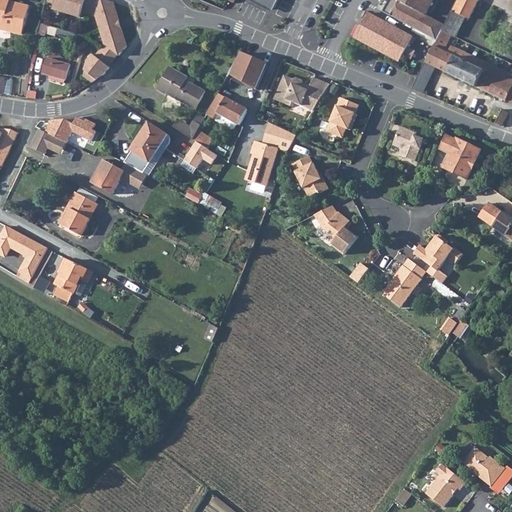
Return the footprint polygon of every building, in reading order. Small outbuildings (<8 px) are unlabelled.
[(11,1),(11,0),(0,0),(0,28),(23,34),(30,5),(11,1)] [(48,0),(48,2),(55,4),(54,9),(81,18),(82,12),(96,16),(105,45),(96,56),(94,54),(88,62),(86,71),(97,80),(102,74),(104,75),(110,67),(109,66),(118,55),(119,56),(127,46),(122,28),(119,29),(116,21),(119,20),(114,2),(105,0),(101,0),(101,1),(98,0),(48,0)] [(248,0),(267,10),(275,7),(278,0),(248,0)] [(389,0),(388,2),(383,12),(438,41),(443,31),(445,25),(427,15),(434,0),(389,0)] [(511,0),(457,0),(453,10),(467,16),(466,17),(470,19),(478,0),(511,0)] [(443,31),(454,36),(457,38),(466,17),(467,16),(453,10),(445,25),(443,31)] [(368,12),(355,37),(401,61),(411,42),(414,36),(368,12)] [(51,27),(42,25),(39,35),(48,37),(51,27)] [(61,29),(59,35),(66,37),(65,41),(75,44),(78,34),(61,29)] [(437,68),(509,101),(510,100),(511,94),(511,82),(451,54),(449,53),(451,49),(448,47),(454,36),(443,31),(438,41),(427,63),(437,68)] [(448,47),(451,49),(457,38),(454,36),(448,47)] [(511,73),(455,46),(451,54),(511,82),(511,73)] [(269,64),(242,53),(230,74),(257,90),(269,64)] [(119,56),(118,55),(109,66),(110,67),(119,56)] [(48,58),(44,73),(50,75),(66,80),(70,65),(48,58)] [(437,68),(427,63),(414,89),(425,94),(437,68)] [(189,78),(170,67),(157,90),(167,95),(168,94),(196,110),(206,92),(187,81),(189,78)] [(97,80),(86,71),(84,76),(92,82),(97,80)] [(66,80),(50,75),(49,79),(65,83),(66,80)] [(294,102),(314,111),(331,84),(314,77),(310,87),(304,85),(304,84),(303,80),(297,78),(294,79),(285,75),(275,100),(292,107),(294,102)] [(220,93),(212,108),(222,113),(227,116),(234,105),(235,102),(220,93)] [(358,114),(356,114),(360,105),(341,98),(327,132),(343,138),(347,129),(349,130),(353,122),(354,122),(358,114)] [(234,105),(243,109),(248,112),(249,110),(235,102),(234,105)] [(234,105),(227,116),(222,113),(212,108),(209,114),(218,119),(233,129),(236,128),(237,125),(235,124),(237,121),(243,109),(234,105)] [(248,112),(243,109),(237,121),(235,124),(237,125),(239,122),(241,124),(248,112)] [(503,109),(496,123),(500,125),(506,111),(505,110),(503,109)] [(193,119),(203,124),(206,117),(197,112),(193,119)] [(177,117),(172,125),(185,133),(190,125),(177,117)] [(189,135),(195,138),(200,129),(203,124),(193,119),(190,125),(185,133),(189,135)] [(149,122),(132,150),(151,162),(168,134),(149,122)] [(269,130),(264,144),(279,149),(288,152),(295,142),(297,135),(271,123),(269,130)] [(414,135),(415,136),(416,133),(401,127),(398,134),(409,139),(410,137),(411,136),(413,135),(414,135)] [(0,168),(1,170),(19,133),(12,130),(5,129),(5,130),(1,128),(0,129),(0,168)] [(40,129),(31,148),(45,154),(49,148),(54,136),(40,129)] [(200,129),(195,138),(198,140),(208,145),(211,146),(216,137),(200,129)] [(410,137),(409,139),(398,134),(394,145),(402,149),(399,155),(416,162),(425,140),(415,136),(414,135),(413,135),(411,136),(410,137)] [(54,136),(49,148),(61,154),(67,143),(54,136)] [(450,154),(444,167),(468,179),(482,150),(457,139),(457,140),(448,136),(441,149),(450,154)] [(197,163),(208,145),(198,140),(189,159),(197,163)] [(256,142),(252,154),(254,154),(246,180),(249,181),(267,187),(279,149),(264,144),(256,142)] [(208,145),(197,163),(202,166),(212,147),(211,146),(208,145)] [(305,188),(306,188),(310,197),(319,193),(321,194),(329,190),(330,189),(325,178),(323,179),(311,156),(294,164),(297,171),(297,172),(305,188)] [(102,170),(94,184),(113,195),(122,179),(131,184),(131,183),(138,170),(129,165),(125,171),(123,170),(104,159),(99,168),(102,170)] [(183,165),(195,172),(198,168),(186,161),(183,165)] [(102,170),(99,168),(91,183),(94,184),(102,170)] [(147,175),(138,170),(131,183),(140,188),(147,175)] [(202,196),(191,190),(188,197),(199,203),(202,196)] [(70,209),(62,225),(82,236),(99,204),(76,192),(68,208),(70,209)] [(223,203),(215,198),(211,205),(219,209),(223,203)] [(480,217),(511,239),(511,219),(489,203),(480,217)] [(340,213),(334,206),(315,215),(323,226),(323,227),(337,239),(332,244),(345,254),(359,237),(347,227),(351,221),(341,212),(340,213)] [(246,231),(229,222),(227,226),(244,235),(246,231)] [(7,226),(0,238),(0,254),(4,256),(7,255),(11,248),(28,257),(17,276),(30,283),(48,249),(7,226)] [(421,244),(414,252),(433,266),(428,273),(444,284),(449,276),(440,269),(448,258),(456,264),(464,253),(457,248),(454,248),(446,242),(447,240),(440,234),(437,235),(430,243),(433,244),(429,250),(421,244)] [(54,295),(70,302),(81,279),(88,283),(94,272),(66,258),(62,266),(65,268),(62,274),(61,273),(55,285),(58,286),(54,295)] [(404,266),(421,278),(426,272),(409,259),(404,266)] [(361,263),(351,278),(360,284),(370,269),(361,263)] [(392,281),(383,293),(402,307),(422,279),(421,278),(404,266),(403,265),(399,272),(400,273),(393,282),(392,281)] [(442,331),(449,336),(452,332),(458,324),(451,319),(442,331)] [(473,330),(461,320),(458,324),(452,332),(458,336),(465,341),(473,330)] [(491,459),(476,448),(467,461),(468,466),(478,474),(477,475),(494,488),(501,478),(509,485),(511,481),(511,469),(510,467),(508,470),(492,458),(491,459)] [(439,504),(460,478),(450,470),(444,465),(437,473),(441,476),(427,494),(439,504)] [(462,492),(468,485),(460,478),(439,504),(445,509),(460,490),(462,492)] [(509,485),(501,478),(494,488),(493,490),(501,496),(509,485)] [(414,495),(407,490),(397,500),(404,506),(414,495)]
